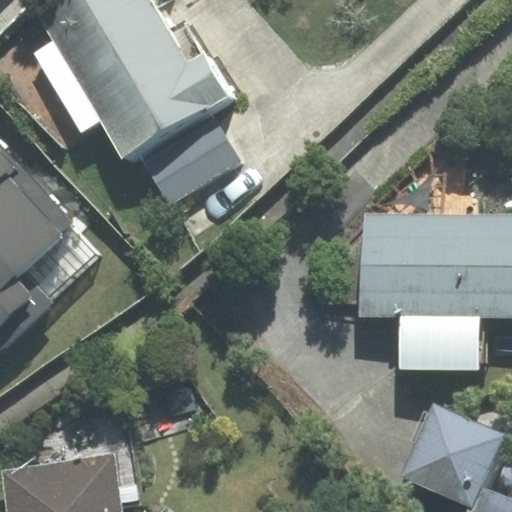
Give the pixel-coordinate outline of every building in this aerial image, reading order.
[(103,118),(127,159),(232,97),(204,49),(189,58),(154,0),(57,0),(40,10),(58,41),(40,51),(86,129),(103,118)] [(214,117),(143,157),(170,203),(241,162),(214,117)] [(32,273),(82,228),(0,136),(0,356),(60,303),(32,273)] [(511,216),(365,213),(362,313),(511,316),(511,216)] [(434,402),(402,475),(474,506),(471,511),(511,511),(511,496),(485,485),(507,433),(434,402)] [(119,511),(112,457),(5,472),(11,511),(119,511)]
